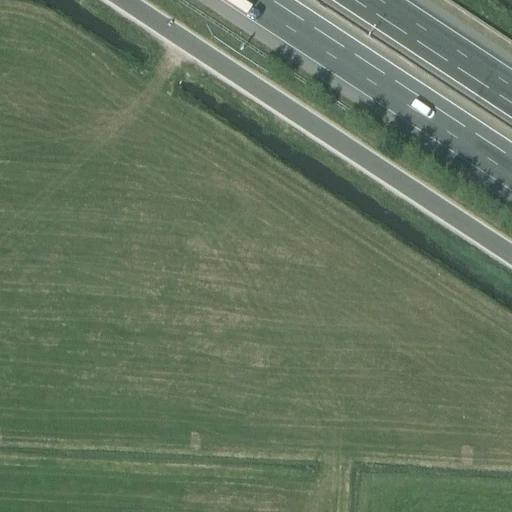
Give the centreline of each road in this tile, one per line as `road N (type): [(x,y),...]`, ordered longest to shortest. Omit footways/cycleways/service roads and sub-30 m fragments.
road 1 (unclassified): [(120,0),(511,255)]
road 2 (motorway): [(259,0),(511,165)]
road 3 (motorway): [(511,95),(366,0)]
